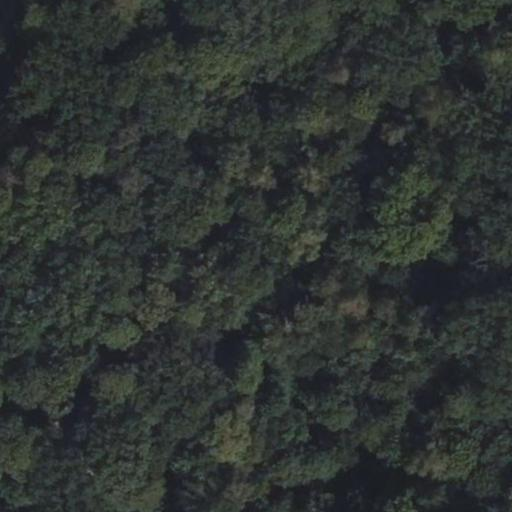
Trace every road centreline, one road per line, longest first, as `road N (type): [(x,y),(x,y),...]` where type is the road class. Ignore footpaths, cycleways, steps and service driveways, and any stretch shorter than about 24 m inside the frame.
road 1 (track): [(108,511),(0,342)]
road 2 (track): [(428,511),(511,376)]
